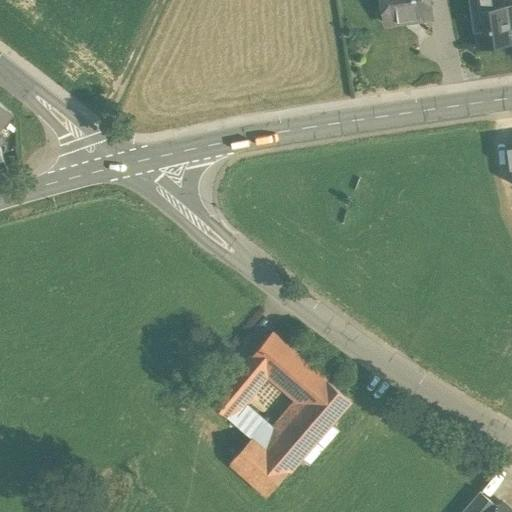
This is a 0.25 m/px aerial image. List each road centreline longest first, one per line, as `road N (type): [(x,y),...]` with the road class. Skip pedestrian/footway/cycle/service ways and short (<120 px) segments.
road 1 (tertiary): [(511,438),(326,329),(124,166)]
road 2 (secondary): [(124,166),(511,97)]
road 3 (tertiary): [(124,166),(0,67)]
road 4 (track): [(88,141),(160,0)]
road 5 (secondary): [(0,199),(124,166)]
